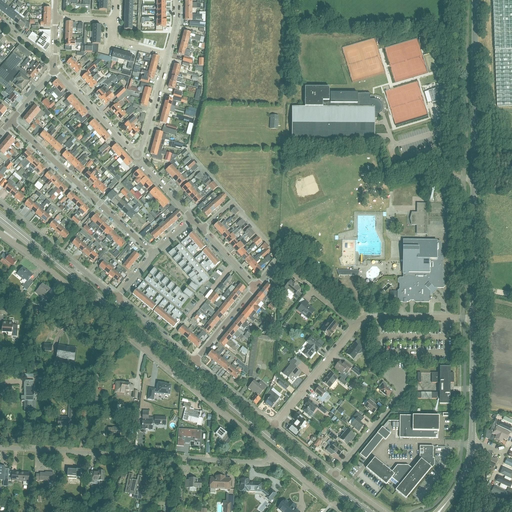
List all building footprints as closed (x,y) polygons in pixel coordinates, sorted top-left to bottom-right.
[(511,0),(492,0),(497,107),(511,106),(511,0)] [(81,5),(76,5),(64,4),(63,13),(69,13),(69,10),(70,10),(70,9),(80,9),(80,13),(89,14),(90,5),(81,5)] [(9,9),(4,5),(0,9),(0,10),(4,14),(9,9)] [(9,9),(4,14),(9,18),(13,13),(9,9)] [(9,18),(13,22),(18,16),(13,13),(9,18)] [(22,20),(18,16),(13,22),(18,25),(22,20)] [(27,24),(22,20),(18,25),(23,29),(25,27),(28,31),(29,29),(29,24),(28,23),(27,24)] [(166,22),(156,22),(156,31),(163,31),(163,27),(166,27),(166,25),(166,22)] [(50,39),(50,31),(45,31),(43,31),(39,30),(39,32),(43,34),(44,35),(41,39),(32,33),(28,39),(46,51),(50,45),(50,39)] [(184,32),(183,38),(189,39),(194,41),(196,41),(200,42),(201,37),(195,36),(194,38),(190,37),(191,34),(189,33),(184,32)] [(191,46),(188,45),(181,43),(180,49),(191,52),(193,52),(194,51),(190,50),(191,46)] [(28,58),(31,54),(24,49),(19,45),(16,49),(28,58)] [(191,52),(180,49),(178,55),(183,56),(185,56),(185,57),(189,58),(191,52)] [(114,51),(112,58),(118,60),(120,52),(114,51)] [(27,80),(15,70),(22,61),(13,54),(0,68),(0,77),(5,82),(7,84),(8,84),(10,82),(22,92),(30,83),(27,80)] [(132,55),(126,54),(124,61),(129,63),(127,69),(132,70),(134,62),(135,57),(132,56),(132,55)] [(67,63),(72,68),(77,64),(76,62),(77,61),(76,58),(74,60),(72,58),(67,63)] [(150,68),(156,69),(158,64),(151,62),(147,61),(144,60),(144,62),(146,62),(146,63),(148,63),(147,67),(150,68)] [(42,68),(34,61),(29,67),(32,69),(38,74),(42,68)] [(77,74),(80,70),(82,69),(80,67),(82,65),(80,64),(79,65),(77,64),(72,68),(77,74)] [(92,65),(86,70),(88,73),(87,73),(89,75),(96,69),(92,65)] [(173,71),(183,73),(184,74),(187,74),(197,77),(198,75),(187,72),(187,71),(185,71),(184,70),(184,68),(181,67),(179,66),(175,65),(173,71)] [(146,72),(155,75),(156,69),(150,68),(147,67),(146,72)] [(33,80),(38,74),(32,69),(31,71),(29,70),(28,71),(29,73),(27,75),(33,80)] [(144,72),(141,71),(141,74),(145,75),(144,78),(141,77),(140,81),(148,84),(149,80),(153,81),(155,75),(146,72),(146,73),(144,72)] [(182,79),(183,73),(173,71),(171,76),(178,78),(182,79)] [(85,75),(82,78),(87,84),(92,79),(89,75),(87,73),(85,75)] [(92,79),(87,84),(88,85),(92,89),(95,86),(97,84),(95,83),(101,78),(97,74),(92,79)] [(104,83),(106,85),(107,86),(116,78),(113,75),(109,79),(104,83)] [(182,79),(178,78),(171,76),(170,82),(180,85),(181,85),(183,79),(182,79)] [(53,93),(53,92),(61,85),(57,80),(52,85),(54,87),(49,92),(48,91),(45,93),(47,94),(45,96),(47,98),(48,96),(49,96),(51,94),(53,93)] [(168,88),(173,89),(178,90),(180,85),(170,82),(168,88)] [(140,93),(141,93),(144,94),(150,96),(152,90),(148,89),(149,86),(141,84),(140,87),(142,88),(140,93)] [(65,89),(61,85),(53,92),(59,99),(65,94),(63,92),(65,89)] [(15,91),(9,87),(5,92),(11,97),(8,101),(7,99),(4,102),(9,106),(11,104),(10,104),(11,103),(13,104),(17,98),(12,94),(15,91)] [(99,98),(101,100),(106,95),(109,92),(105,87),(104,87),(101,90),(99,91),(96,94),(99,98)] [(432,103),(446,99),(443,87),(439,88),(428,91),(432,103)] [(381,106),(375,100),(375,99),(370,99),(370,94),(362,94),(362,99),(357,99),(357,94),(357,93),(330,93),(330,101),(329,101),(329,88),(305,88),(305,107),(292,107),(292,143),(374,143),(375,119),(376,119),(377,119),(378,114),(381,106)] [(125,91),(123,89),(115,96),(117,98),(125,91)] [(101,100),(105,105),(114,97),(109,92),(106,95),(101,100)] [(120,102),(128,95),(125,92),(118,99),(120,102)] [(71,105),(76,100),(72,96),(68,99),(64,103),(68,108),(71,105)] [(177,102),(172,101),(173,100),(166,99),(165,104),(171,106),(175,107),(177,102)] [(76,100),(71,105),(75,109),(80,105),(76,100)] [(115,115),(121,110),(119,109),(121,107),(118,103),(110,110),(115,115)] [(129,104),(129,103),(126,106),(129,109),(125,112),(126,112),(130,117),(135,112),(136,111),(130,104),(129,104)] [(83,109),(80,105),(75,109),(79,113),(83,109)] [(37,116),(37,115),(41,119),(43,116),(44,117),(46,115),(48,116),(47,117),(49,118),(50,116),(51,114),(46,110),(43,112),(41,110),(40,111),(35,106),(31,111),(37,116)] [(83,109),(79,113),(75,117),(81,124),(83,123),(87,119),(84,117),(88,114),(83,109)] [(122,112),(121,110),(115,115),(120,121),(126,116),(124,114),(126,112),(125,112),(124,110),(122,112)] [(173,119),(174,117),(174,116),(169,115),(170,112),(163,110),(162,116),(168,117),(168,118),(173,119)] [(35,118),(37,116),(31,111),(27,115),(33,120),(35,122),(35,123),(42,129),(46,125),(46,124),(43,121),(41,122),(43,124),(42,126),(39,123),(40,123),(35,118)] [(33,120),(27,115),(23,120),(29,125),(33,120)] [(166,125),(168,118),(168,117),(162,116),(160,123),(166,125)] [(278,129),(278,116),(271,116),(270,129),(278,129)] [(89,125),(93,129),(98,125),(94,121),(89,125)] [(124,126),(129,131),(135,127),(133,125),(135,123),(133,122),(131,123),(130,121),(124,126)] [(98,125),(93,129),(91,131),(93,133),(95,131),(97,134),(102,129),(98,125)] [(43,139),(45,140),(54,130),(55,129),(52,126),(46,133),(44,131),(40,136),(39,137),(42,140),(43,139)] [(138,127),(136,128),(135,127),(129,131),(134,137),(140,132),(138,130),(139,128),(138,127)] [(101,138),(106,134),(102,129),(97,134),(101,138)] [(56,131),(54,130),(45,140),(49,144),(53,140),(51,138),(53,136),(52,135),(56,131)] [(165,135),(163,134),(163,133),(161,133),(156,132),(155,138),(161,139),(164,140),(165,140),(169,141),(169,139),(165,138),(166,135),(165,135)] [(89,133),(86,136),(81,140),(83,142),(92,135),(89,133)] [(106,134),(101,138),(105,143),(110,138),(106,134)] [(9,136),(5,141),(11,146),(15,141),(9,136)] [(54,149),(63,138),(61,136),(55,142),(53,140),(49,144),(54,149)] [(64,146),(66,148),(75,139),(73,137),(64,146)] [(64,144),(62,142),(65,140),(63,138),(54,149),(55,150),(58,153),(62,149),(63,148),(61,147),(64,144)] [(161,139),(155,138),(153,143),(159,145),(160,145),(163,146),(165,140),(164,140),(161,139)] [(75,139),(66,148),(69,150),(74,145),(73,144),(76,140),(75,139)] [(5,141),(1,146),(7,151),(11,146),(5,141)] [(159,145),(153,143),(152,149),(158,151),(161,151),(163,146),(160,145),(159,145)] [(101,153),(108,146),(106,144),(99,150),(101,153)] [(114,155),(115,154),(120,149),(116,145),(111,149),(112,150),(110,152),(114,155)] [(110,148),(108,146),(101,153),(103,155),(110,148)] [(119,158),(124,154),(120,149),(115,154),(119,158)] [(161,157),(162,154),(161,153),(162,152),(161,151),(158,151),(152,149),(150,155),(161,157)] [(67,161),(75,151),(74,150),(71,152),(70,151),(68,154),(66,152),(62,156),(62,157),(61,158),(64,160),(65,159),(67,161)] [(76,151),(75,151),(67,161),(71,165),(76,160),(74,159),(79,153),(76,151)] [(20,164),(22,167),(31,156),(27,152),(23,156),(23,157),(25,159),(20,164)] [(78,162),(76,160),(71,165),(76,169),(84,160),(88,156),(86,154),(85,156),(84,155),(78,162)] [(119,158),(123,162),(128,158),(124,154),(119,158)] [(36,161),(31,156),(22,167),(25,169),(27,166),(29,168),(36,161)] [(189,157),(182,163),(185,166),(191,160),(189,157)] [(127,167),(128,166),(132,163),(128,158),(123,162),(120,165),(126,172),(129,169),(127,167)] [(87,162),(84,160),(76,169),(78,171),(77,172),(79,174),(80,173),(81,173),(85,169),(83,167),(87,162)] [(174,160),(172,162),(172,161),(170,163),(172,166),(169,168),(165,171),(169,175),(175,170),(178,167),(174,163),(176,162),(174,160)] [(32,174),(34,172),(41,165),(36,161),(29,168),(27,170),(32,174)] [(191,169),(196,165),(192,161),(186,166),(189,170),(191,169)] [(45,169),(41,165),(34,172),(41,178),(45,173),(44,171),(45,169)] [(175,170),(169,175),(171,178),(170,179),(171,180),(180,172),(178,169),(177,171),(175,170)] [(84,177),(89,181),(97,172),(96,170),(94,172),(93,171),(90,174),(88,172),(84,177)] [(136,180),(143,174),(139,170),(133,176),(136,180)] [(182,170),(180,172),(171,180),(172,181),(173,180),(176,182),(182,177),(180,175),(184,172),(182,170)] [(99,173),(97,172),(89,181),(93,185),(98,180),(100,179),(97,176),(99,173)] [(42,180),(46,185),(54,177),(49,173),(42,180)] [(201,173),(195,177),(198,181),(200,179),(204,176),(201,173)] [(140,183),(146,178),(143,174),(136,180),(134,182),(137,185),(140,183)] [(179,186),(185,181),(187,179),(184,175),(182,177),(176,182),(179,186)] [(52,184),(54,185),(58,181),(54,177),(46,185),(45,186),(43,188),(44,190),(48,186),(48,187),(52,184)] [(143,187),(149,181),(146,178),(140,183),(143,187)] [(108,187),(110,190),(117,182),(114,179),(111,183),(108,187)] [(126,189),(129,186),(131,184),(126,179),(122,184),(126,189)] [(10,194),(14,189),(11,187),(14,184),(9,180),(7,182),(2,188),(4,190),(10,194)] [(98,180),(93,185),(98,190),(104,183),(103,181),(102,181),(100,182),(98,180)] [(53,195),(55,193),(62,185),(58,181),(54,185),(56,187),(49,195),(51,197),(53,195)] [(147,191),(153,185),(149,181),(143,187),(145,189),(143,190),(146,193),(148,192),(147,191)] [(191,181),(188,184),(182,189),(185,193),(194,185),(191,181)] [(43,186),(38,182),(34,186),(39,191),(43,186)] [(211,183),(208,186),(212,191),(217,187),(213,182),(211,183)] [(104,183),(98,190),(103,194),(107,189),(104,187),(106,185),(104,183)] [(63,194),(64,193),(67,190),(62,185),(55,193),(58,195),(61,192),(63,194)] [(197,189),(194,185),(185,193),(189,197),(197,189)] [(147,195),(151,199),(159,192),(155,188),(147,195)] [(14,189),(10,194),(15,199),(19,193),(14,189)] [(192,200),(201,192),(197,189),(189,197),(192,200)] [(111,202),(117,197),(118,195),(113,190),(106,197),(111,202)] [(142,196),(137,192),(136,193),(134,196),(138,200),(142,196)] [(162,196),(159,192),(151,199),(154,203),(162,196)] [(204,196),(201,192),(192,200),(196,204),(202,199),(204,196)] [(25,198),(19,193),(15,199),(21,203),(25,198)] [(66,203),(69,205),(75,197),(71,193),(67,197),(69,200),(66,203)] [(211,195),(220,205),(225,201),(223,200),(227,197),(224,193),(220,196),(218,198),(215,195),(213,193),(211,195)] [(211,204),(216,209),(220,205),(211,195),(209,197),(211,198),(214,202),(211,204)] [(162,196),(154,203),(155,204),(158,203),(160,205),(166,199),(162,196)] [(75,197),(69,205),(67,206),(69,208),(73,204),(76,206),(80,201),(75,197)] [(121,201),(117,197),(111,202),(110,203),(113,206),(114,205),(116,207),(121,201)] [(31,198),(29,200),(28,201),(25,205),(27,207),(26,208),(28,210),(29,209),(30,210),(34,205),(32,202),(34,200),(31,198)] [(169,203),(166,199),(160,205),(161,207),(159,208),(161,210),(160,212),(162,213),(165,210),(164,208),(169,203)] [(40,218),(41,219),(45,213),(43,211),(45,209),(44,208),(47,204),(48,206),(50,203),(47,200),(41,206),(42,207),(41,207),(35,214),(38,216),(37,217),(39,219),(40,218)] [(84,206),(80,201),(76,206),(80,210),(84,206)] [(126,206),(121,201),(116,207),(121,211),(126,206)] [(34,205),(30,210),(32,212),(34,214),(34,213),(35,214),(41,207),(36,203),(34,205)] [(141,207),(138,203),(136,205),(132,209),(126,216),(131,220),(136,215),(133,212),(138,207),(139,209),(141,207)] [(206,207),(205,205),(202,203),(198,207),(201,210),(203,208),(205,210),(203,212),(207,217),(212,213),(206,207)] [(212,213),(216,209),(211,204),(210,203),(206,207),(212,213)] [(128,204),(126,206),(121,211),(126,216),(132,209),(128,204)] [(419,213),(427,213),(427,204),(423,204),(423,207),(419,207),(419,213)] [(47,211),(45,213),(41,219),(43,220),(42,221),(45,223),(45,222),(46,223),(50,219),(51,218),(48,216),(50,213),(49,212),(51,210),(55,213),(57,210),(51,206),(47,211)] [(89,210),(84,206),(80,210),(78,212),(76,215),(74,217),(76,218),(78,217),(81,214),(83,217),(89,210)] [(170,211),(169,212),(173,216),(177,221),(181,217),(177,212),(173,208),(170,211)] [(235,216),(236,215),(239,212),(235,208),(231,211),(235,216)] [(136,215),(131,220),(136,225),(141,219),(136,215)] [(173,224),(168,220),(166,222),(162,217),(161,215),(158,218),(160,220),(162,222),(168,228),(173,224)] [(55,231),(59,226),(61,224),(61,223),(57,221),(59,218),(57,216),(55,219),(49,227),(55,231)] [(95,216),(92,219),(91,221),(93,223),(88,227),(86,225),(83,229),(87,233),(91,229),(93,226),(100,220),(95,216)] [(173,224),(177,221),(173,216),(168,220),(173,224)] [(76,218),(74,217),(72,220),(78,225),(80,222),(76,218)] [(141,230),(144,226),(146,224),(141,219),(136,225),(141,230)] [(236,224),(239,227),(244,222),(242,219),(236,224)] [(100,220),(93,226),(91,229),(94,231),(95,228),(97,230),(104,224),(100,220)] [(229,220),(226,222),(225,221),(221,225),(219,223),(214,227),(218,231),(225,224),(227,223),(227,224),(230,222),(229,220)] [(164,232),(168,228),(162,222),(158,226),(160,227),(164,232)] [(244,222),(239,227),(241,229),(242,231),(248,226),(247,226),(248,225),(245,222),(245,223),(244,222)] [(97,230),(102,234),(108,227),(104,224),(97,230)] [(228,227),(226,225),(225,224),(218,231),(222,236),(227,231),(225,229),(228,227)] [(427,225),(418,225),(418,233),(423,233),(423,235),(427,235),(427,225)] [(64,230),(59,226),(55,231),(60,235),(64,230)] [(112,231),(108,227),(102,234),(106,238),(112,231)] [(164,232),(160,227),(155,231),(160,236),(164,232)] [(247,236),(253,231),(249,228),(244,233),(245,234),(244,235),(246,237),(247,236)] [(239,231),(237,229),(234,232),(226,240),(225,241),(226,243),(227,242),(230,244),(234,240),(236,238),(234,236),(239,232),(239,231)] [(64,230),(60,235),(66,240),(70,235),(64,230)] [(228,233),(227,231),(222,236),(226,240),(234,232),(232,230),(228,233)] [(112,231),(106,238),(110,242),(117,235),(112,231)] [(155,240),(160,236),(155,231),(151,235),(155,240)] [(198,238),(193,233),(181,244),(184,247),(189,243),(187,241),(190,239),(192,241),(193,242),(198,238)] [(121,239),(117,235),(110,242),(112,244),(114,242),(116,244),(121,239)] [(78,249),(82,244),(79,242),(81,240),(76,236),(75,238),(76,239),(72,244),(75,246),(74,247),(76,249),(77,248),(78,249)] [(255,245),(260,240),(257,237),(252,241),(254,244),(255,245)] [(189,253),(202,242),(198,238),(193,242),(193,243),(193,242),(195,245),(192,247),(191,245),(186,249),(189,253)] [(125,244),(121,239),(116,244),(116,245),(114,247),(116,248),(118,246),(121,249),(125,244)] [(236,242),(234,240),(230,244),(233,249),(241,242),(239,240),(236,242)] [(238,253),(242,249),(242,248),(244,247),(242,245),(244,242),(243,240),(241,242),(233,249),(238,253)] [(399,289),(399,290),(408,290),(411,287),(414,287),(414,289),(417,289),(417,292),(414,292),(414,301),(415,303),(428,303),(430,301),(430,292),(434,288),(443,289),(445,287),(445,272),(443,270),(443,267),(441,267),(441,263),(443,263),(443,252),(442,251),(442,243),(440,241),(403,241),(403,278),(399,278),(398,280),(397,282),(399,284),(399,289)] [(189,253),(193,257),(197,253),(195,251),(198,248),(201,251),(200,251),(201,252),(206,247),(202,242),(189,253)] [(87,257),(88,258),(93,252),(90,250),(92,248),(91,247),(93,244),(91,243),(87,248),(83,253),(85,255),(85,256),(87,257)] [(82,252),(83,253),(87,248),(82,244),(78,249),(80,251),(79,251),(81,253),(82,252)] [(173,250),(170,253),(168,254),(171,258),(172,257),(174,260),(175,259),(184,251),(179,245),(175,248),(175,249),(176,248),(179,252),(176,254),(173,250)] [(244,250),(242,249),(238,253),(237,254),(239,256),(240,255),(241,257),(249,250),(247,248),(244,250)] [(103,249),(97,256),(98,257),(100,259),(106,252),(103,249)] [(212,253),(207,249),(195,259),(198,263),(203,259),(201,257),(204,255),(206,257),(207,258),(212,253)] [(251,250),(250,249),(249,250),(241,257),(245,262),(250,257),(248,255),(252,251),(251,250)] [(267,249),(265,251),(263,253),(262,253),(260,254),(260,255),(261,256),(261,257),(262,258),(269,252),(267,249)] [(110,251),(109,252),(115,259),(120,254),(117,250),(113,254),(110,251)] [(174,260),(173,260),(176,263),(177,263),(179,265),(180,265),(183,262),(186,260),(189,256),(184,251),(181,254),(184,258),(181,260),(178,256),(175,259),(174,260)] [(95,254),(93,252),(88,258),(91,259),(90,260),(92,262),(93,261),(94,262),(98,257),(97,256),(95,254)] [(130,257),(136,261),(139,257),(134,252),(130,257)] [(6,254),(5,255),(3,253),(1,257),(5,260),(13,267),(17,262),(12,258),(13,257),(10,255),(9,256),(6,254)] [(203,269),(216,258),(212,253),(207,258),(209,261),(206,263),(205,261),(200,265),(203,269)] [(250,257),(245,262),(249,266),(258,258),(259,258),(261,257),(261,256),(260,255),(260,254),(257,256),(256,257),(255,257),(254,258),(251,256),(250,257)] [(269,255),(258,266),(253,270),(257,274),(259,273),(260,275),(263,271),(260,268),(264,264),(267,262),(267,263),(272,258),(269,255)] [(179,265),(178,266),(181,269),(182,268),(184,271),(185,270),(188,267),(190,265),(194,262),(189,256),(186,260),(189,263),(186,265),(183,262),(180,265),(179,265)] [(132,266),(136,261),(130,257),(127,262),(132,266)] [(104,271),(109,264),(102,258),(98,262),(101,265),(99,267),(99,268),(101,270),(102,269),(104,271)] [(203,269),(207,273),(211,269),(209,267),(212,264),(214,267),(215,267),(220,263),(216,258),(203,269)] [(258,266),(256,264),(260,260),(259,258),(258,258),(249,266),(253,270),(258,266)] [(111,262),(109,264),(104,271),(104,272),(108,275),(113,270),(115,267),(112,265),(115,262),(113,260),(111,262)] [(132,266),(127,262),(123,266),(128,270),(132,266)] [(186,274),(189,276),(189,277),(190,276),(193,273),(195,271),(199,267),(194,262),(190,265),(194,269),(191,271),(188,267),(185,270),(184,271),(183,271),(186,275),(186,274)] [(193,273),(190,276),(189,277),(189,276),(188,277),(191,280),(194,282),(196,280),(200,277),(204,273),(199,267),(195,271),(199,274),(196,277),(193,273)] [(23,268),(20,272),(17,275),(23,280),(22,282),(24,284),(22,287),(25,289),(23,290),(26,292),(27,291),(30,287),(34,283),(33,282),(30,280),(33,276),(29,272),(29,273),(23,268)] [(120,270),(117,274),(113,279),(118,283),(122,277),(120,275),(123,272),(125,274),(127,272),(122,268),(120,270)] [(337,269),(336,269),(339,277),(339,276),(351,276),(354,276),(358,276),(360,269),(359,271),(353,271),(353,268),(352,268),(352,271),(337,270),(337,269)] [(159,274),(157,272),(154,269),(152,270),(151,272),(149,274),(149,275),(150,274),(153,278),(151,280),(148,277),(148,276),(144,280),(150,285),(153,282),(155,279),(159,275),(159,274)] [(117,274),(113,270),(108,275),(113,279),(117,274)] [(189,287),(195,292),(199,288),(198,288),(209,279),(204,273),(200,277),(203,281),(199,284),(196,280),(194,282),(195,284),(194,285),(192,283),(189,287)] [(161,284),(164,280),(165,279),(162,277),(163,277),(160,274),(159,274),(159,275),(155,279),(159,282),(157,285),(153,282),(150,285),(156,290),(159,286),(161,284)] [(167,289),(170,285),(171,284),(168,282),(169,281),(165,279),(164,280),(161,284),(165,287),(163,290),(159,286),(156,290),(162,295),(165,291),(167,289)] [(291,300),(293,297),(296,299),(300,294),(297,292),(300,289),(296,285),(294,283),(293,283),(291,281),(284,289),(283,290),(284,291),(288,294),(286,297),(291,300)] [(137,299),(142,294),(139,291),(141,288),(143,290),(147,285),(143,282),(132,295),(137,299)] [(267,284),(264,288),(269,293),(273,288),(274,288),(277,285),(272,282),(269,286),(267,284)] [(171,283),(171,284),(170,285),(167,289),(171,292),(169,294),(165,291),(162,295),(168,300),(171,296),(173,293),(176,290),(177,289),(176,289),(174,287),(174,286),(171,283)] [(223,292),(226,288),(221,283),(217,288),(223,292)] [(39,291),(37,294),(40,297),(45,300),(49,295),(47,294),(50,290),(47,287),(43,284),(40,288),(38,291),(39,291)] [(236,285),(234,287),(241,293),(245,289),(240,285),(238,287),(236,285)] [(145,296),(142,294),(137,299),(142,303),(153,290),(149,287),(145,292),(147,293),(145,296)] [(241,293),(234,287),(230,292),(238,298),(240,295),(241,293)] [(413,301),(414,301),(414,292),(417,292),(417,289),(414,289),(414,287),(411,287),(408,290),(399,290),(397,291),(397,296),(397,301),(399,302),(409,302),(410,301),(413,301)] [(177,288),(176,289),(177,289),(176,290),(173,293),(177,297),(175,299),(171,296),(168,300),(173,305),(177,300),(180,296),(182,294),(180,292),(180,291),(177,288)] [(264,288),(260,293),(265,297),(269,293),(264,288)] [(157,293),(153,290),(142,303),(147,307),(151,302),(148,299),(151,296),(153,298),(157,293)] [(177,300),(173,305),(179,309),(188,298),(190,299),(193,295),(186,290),(183,294),(184,295),(182,294),(180,296),(184,299),(181,303),(177,300)] [(238,298),(230,292),(228,290),(226,292),(226,293),(224,294),(234,302),(238,298)] [(213,293),(210,297),(217,303),(227,311),(230,307),(225,303),(224,305),(219,301),(217,299),(219,297),(215,294),(213,293)] [(260,293),(256,297),(261,302),(263,300),(265,302),(267,300),(265,298),(265,297),(260,293)] [(230,307),(234,302),(224,294),(222,297),(227,300),(225,303),(230,307)] [(152,311),(153,311),(163,298),(159,295),(155,300),(157,301),(155,304),(151,302),(147,307),(152,311)] [(215,305),(220,309),(218,312),(223,316),(227,311),(217,303),(210,297),(207,300),(211,303),(213,304),(215,306),(215,305)] [(252,302),(258,306),(261,303),(261,302),(256,297),(252,302)] [(159,316),(163,311),(160,309),(162,306),(164,307),(168,303),(164,299),(154,312),(159,316)] [(297,311),(302,315),(308,320),(315,311),(310,307),(309,308),(307,305),(309,303),(305,301),(297,311)] [(252,302),(249,307),(256,313),(260,308),(252,302)] [(208,306),(205,303),(202,306),(207,310),(209,312),(219,320),(223,316),(218,312),(216,314),(212,310),(212,309),(208,306)] [(163,311),(159,316),(163,320),(168,315),(174,308),(170,304),(166,309),(168,311),(166,314),(163,311)] [(249,307),(245,311),(252,317),(256,313),(249,307)] [(168,324),(179,312),(175,308),(171,313),(173,315),(171,318),(168,315),(163,320),(168,324)] [(245,311),(241,315),(247,320),(248,318),(250,320),(253,322),(255,320),(252,317),(245,311)] [(183,315),(179,312),(168,324),(173,328),(178,323),(174,321),(177,318),(179,319),(183,315)] [(212,318),(211,320),(216,325),(219,320),(209,312),(208,314),(212,318)] [(247,327),(247,328),(246,328),(248,330),(249,330),(250,329),(248,327),(249,325),(247,324),(249,322),(246,320),(247,320),(241,315),(238,320),(247,327)] [(266,320),(271,324),(274,320),(269,316),(266,320)] [(185,317),(181,322),(184,324),(187,321),(191,325),(193,323),(188,319),(185,317)] [(212,329),(216,325),(211,320),(209,323),(205,320),(204,321),(203,320),(202,321),(212,329)] [(238,320),(234,324),(239,329),(241,327),(244,329),(246,327),(247,328),(247,327),(238,320)] [(337,326),(330,320),(327,323),(328,324),(322,331),(321,330),(321,331),(328,336),(329,337),(333,333),(332,332),(337,326)] [(202,329),(204,331),(208,334),(212,329),(202,321),(200,323),(204,326),(202,329)] [(259,323),(262,325),(268,330),(271,326),(265,321),(263,324),(261,321),(259,323)] [(13,323),(2,322),(2,333),(12,333),(12,336),(17,336),(17,331),(17,326),(17,325),(13,325),(13,323)] [(237,331),(239,329),(234,324),(230,329),(239,336),(241,334),(237,331)] [(184,325),(183,327),(178,332),(183,336),(189,329),(184,325)] [(265,333),(268,330),(262,325),(259,328),(265,333)] [(189,329),(183,336),(187,340),(192,334),(193,333),(189,329)] [(230,329),(227,333),(232,338),(233,336),(237,339),(239,336),(230,329)] [(197,338),(192,344),(197,348),(197,347),(199,345),(201,342),(199,340),(202,336),(204,337),(206,334),(202,331),(201,333),(197,338)] [(235,347),(236,346),(230,340),(232,338),(227,333),(223,338),(232,346),(231,347),(234,349),(235,347)] [(187,340),(192,344),(197,338),(192,334),(187,340)] [(303,354),(309,359),(316,350),(318,352),(322,346),(311,337),(307,343),(310,345),(306,350),(303,354)] [(238,349),(235,347),(234,349),(231,347),(232,346),(223,338),(219,343),(224,347),(226,345),(235,352),(238,349)] [(346,354),(350,357),(353,359),(361,349),(363,351),(366,347),(361,343),(358,347),(354,344),(351,347),(352,348),(346,354)] [(208,356),(212,360),(222,348),(218,344),(216,347),(218,349),(216,351),(214,353),(212,351),(208,356)] [(59,346),(57,356),(69,358),(69,360),(74,360),(75,349),(59,346)] [(225,350),(222,348),(212,360),(217,364),(221,358),(219,357),(225,350)] [(226,362),(221,358),(217,364),(221,368),(226,362)] [(285,375),(287,377),(291,381),(296,374),(298,376),(302,371),(296,367),(299,363),(294,359),(290,364),(291,365),(288,368),(289,370),(285,375)] [(226,372),(231,366),(226,362),(221,368),(226,372)] [(340,362),(335,368),(338,371),(339,372),(341,374),(342,373),(342,374),(344,372),(346,374),(348,373),(352,368),(350,367),(347,363),(345,366),(343,364),(340,362)] [(244,365),(241,363),(239,365),(241,367),(244,369),(242,371),(247,375),(248,368),(244,365)] [(235,370),(231,366),(226,372),(231,375),(235,370)] [(362,372),(355,367),(352,371),(359,377),(362,372)] [(454,373),(450,373),(450,367),(440,367),(440,373),(432,373),(432,383),(439,383),(439,393),(432,393),(432,399),(439,399),(439,405),(450,405),(450,399),(454,399),(454,393),(450,393),(450,383),(454,383),(454,373)] [(237,368),(235,370),(231,375),(236,379),(239,376),(240,374),(241,373),(238,371),(239,369),(237,368)] [(322,382),(326,386),(330,388),(337,379),(330,373),(328,377),(327,376),(322,382)] [(345,386),(347,383),(341,378),(338,381),(345,386)] [(33,381),(29,381),(24,381),(24,397),(21,397),(21,401),(28,401),(28,412),(33,412),(36,412),(36,401),(34,401),(34,397),(33,381)] [(288,388),(280,381),(277,384),(286,390),(288,388)] [(138,391),(133,391),(133,386),(130,386),(130,384),(124,383),(125,382),(121,382),(121,383),(116,383),(116,387),(115,394),(120,395),(125,395),(126,391),(132,392),(132,399),(134,399),(134,400),(137,400),(137,398),(138,394),(138,391)] [(256,405),(259,401),(260,399),(258,397),(257,396),(258,395),(259,396),(266,387),(260,383),(258,385),(254,382),(251,386),(250,386),(250,387),(248,389),(252,392),(253,390),(256,393),(252,398),(253,399),(251,401),(256,405)] [(379,387),(382,389),(380,391),(387,397),(391,392),(386,388),(388,386),(383,382),(379,387)] [(149,389),(148,400),(153,400),(154,394),(164,395),(164,394),(169,395),(171,386),(165,385),(158,384),(158,390),(155,390),(155,389),(149,389)] [(319,387),(316,390),(316,391),(315,392),(314,392),(319,396),(317,398),(322,403),(329,395),(319,387)] [(279,398),(276,395),(271,391),(267,395),(270,398),(265,403),(271,408),(279,398)] [(364,407),(369,411),(373,414),(378,408),(373,403),(375,401),(371,398),(370,397),(368,399),(369,400),(364,407)] [(305,407),(302,411),(307,415),(310,410),(313,413),(318,407),(309,400),(304,406),(305,407)] [(183,417),(182,420),(187,421),(197,424),(197,425),(200,426),(202,419),(199,418),(199,417),(200,412),(190,410),(191,405),(184,403),(183,407),(185,408),(183,417)] [(74,419),(74,410),(74,407),(69,406),(68,419),(68,420),(59,419),(58,427),(68,427),(68,422),(74,422),(74,419)] [(325,414),(327,411),(321,406),(318,409),(325,414)] [(142,424),(142,430),(142,433),(145,433),(145,430),(152,430),(153,422),(155,423),(165,423),(166,420),(166,418),(155,417),(155,419),(148,419),(149,412),(143,411),(143,420),(142,424)] [(351,426),(359,432),(363,426),(360,423),(361,421),(362,421),(364,418),(360,415),(357,412),(353,418),(356,420),(351,426)] [(298,432),(301,429),(298,427),(300,425),(301,426),(305,421),(301,417),(297,414),(293,419),(295,421),(294,423),(292,422),(290,425),(298,432)] [(428,435),(428,439),(437,439),(438,432),(439,432),(439,417),(400,416),(399,438),(400,438),(400,437),(403,437),(403,438),(422,439),(422,435),(428,435)] [(511,429),(511,427),(499,422),(497,426),(511,432),(511,429)] [(103,426),(102,433),(106,433),(106,435),(120,436),(120,434),(124,434),(124,429),(124,427),(120,427),(120,428),(107,428),(107,426),(103,426)] [(299,433),(291,426),(288,430),(296,437),(299,433)] [(222,446),(229,437),(226,435),(227,434),(220,429),(217,427),(212,433),(221,440),(218,443),(222,446)] [(347,445),(350,441),(351,439),(352,440),(355,436),(347,430),(344,427),(342,430),(345,432),(339,439),(343,442),(347,445)] [(390,435),(383,428),(382,428),(360,455),(366,460),(383,439),(385,441),(390,435)] [(195,440),(200,440),(201,431),(195,431),(179,429),(177,446),(183,447),(184,437),(195,438),(195,440)] [(510,435),(496,429),(493,435),(507,442),(510,435)] [(338,438),(331,432),(328,435),(335,441),(338,438)] [(339,448),(335,444),(332,442),(329,447),(326,450),(331,455),(334,452),(339,456),(340,455),(341,455),(343,454),(342,452),(343,451),(339,448)] [(409,495),(431,468),(430,467),(433,464),(433,447),(420,446),(420,456),(423,459),(422,460),(421,459),(413,470),(408,466),(397,466),(393,471),(392,473),(391,472),(380,463),(379,464),(377,462),(378,461),(374,458),(366,469),(367,469),(386,485),(392,478),(400,485),(395,491),(406,499),(409,495)] [(0,480),(1,480),(4,480),(4,487),(8,487),(8,481),(9,469),(5,469),(5,467),(0,466),(0,480)] [(511,472),(502,468),(499,474),(508,478),(510,475),(511,476),(511,472)] [(81,478),(81,475),(81,470),(76,470),(76,472),(69,471),(69,476),(69,479),(76,480),(76,478),(81,478)] [(28,485),(28,482),(29,478),(29,473),(23,473),(23,474),(16,474),(16,473),(13,472),(12,477),(12,481),(23,482),(23,485),(28,485)] [(53,482),(53,478),(53,473),(47,472),(47,474),(40,473),(40,475),(36,474),(36,481),(53,482)] [(103,481),(104,477),(104,472),(99,472),(98,473),(91,473),(90,482),(93,482),(94,480),(98,481),(103,481)] [(125,493),(129,494),(134,495),(133,499),(141,500),(143,493),(144,486),(140,485),(142,477),(138,476),(137,481),(132,480),(133,475),(129,474),(125,493)] [(230,490),(230,484),(231,479),(225,479),(225,477),(216,477),(216,478),(211,478),(210,483),(210,489),(230,490)] [(511,485),(511,484),(498,478),(496,483),(508,488),(511,489),(511,485)] [(186,488),(190,488),(189,491),(190,491),(195,491),(196,491),(196,488),(201,488),(201,482),(197,482),(197,479),(189,479),(189,481),(186,481),(186,488)] [(240,491),(248,492),(261,492),(261,493),(262,493),(266,496),(265,498),(270,502),(276,494),(271,490),(268,494),(263,490),(261,490),(262,484),(252,483),(252,484),(249,483),(249,480),(241,480),(240,491)] [(506,493),(506,491),(494,486),(491,493),(506,500),(509,494),(506,493)] [(225,503),(225,511),(224,511),(229,511),(230,511),(233,511),(234,496),(228,496),(227,503),(225,503)] [(285,500),(282,504),(278,508),(278,509),(279,508),(283,511),(299,511),(295,509),(296,507),(289,502),(288,503),(285,500)]
